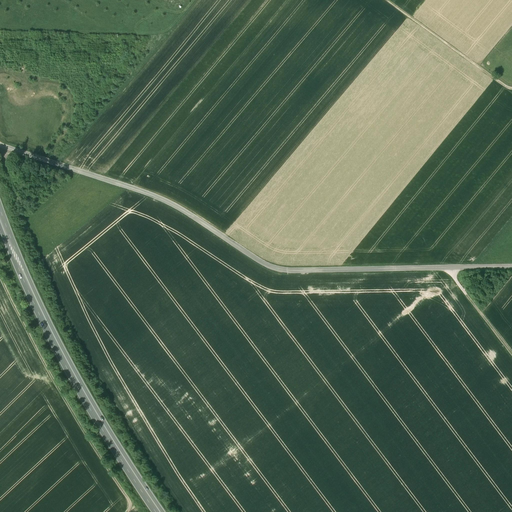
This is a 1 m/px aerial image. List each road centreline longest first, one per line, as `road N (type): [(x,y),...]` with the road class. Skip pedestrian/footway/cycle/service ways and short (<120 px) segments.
road 1 (tertiary): [(0,146),(162,199),(275,268),(511,266)]
road 2 (track): [(182,511),(56,304),(4,148)]
road 3 (trunk): [(0,217),(88,405),(158,511)]
road 4 (track): [(0,281),(130,503),(128,511)]
road 5 (track): [(511,89),(383,0)]
